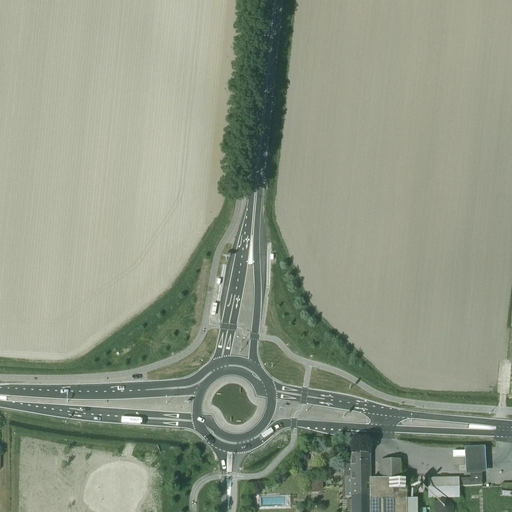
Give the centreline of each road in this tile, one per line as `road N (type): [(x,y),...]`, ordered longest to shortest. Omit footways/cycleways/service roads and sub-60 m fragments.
road 1 (secondary): [(263,438),(285,423),(507,429)]
road 2 (primary): [(252,217),(274,0)]
road 3 (secondary): [(507,429),(328,400)]
road 4 (primary): [(258,371),(252,217)]
road 5 (primary): [(152,389),(0,389)]
road 6 (primary): [(0,404),(151,419)]
